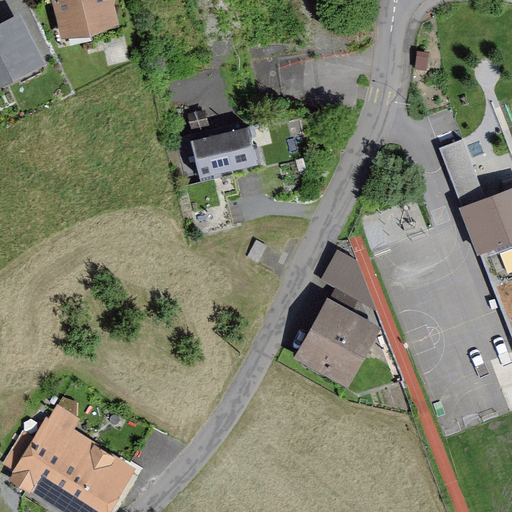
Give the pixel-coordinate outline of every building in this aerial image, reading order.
[(104,0),(44,0),(45,2),(55,0),(58,0),(66,31),(109,21),(104,0)] [(0,79),(37,60),(17,20),(0,27),(0,79)] [(257,163),(248,126),(191,140),(200,177),(257,163)] [(462,139),(439,147),(461,202),(483,193),(462,139)] [(185,186),(191,213),(221,206),(214,179),(185,186)] [(511,188),(495,195),(462,207),(511,335),(511,188)] [(256,240),(248,256),(258,262),(266,245),(256,240)] [(376,310),(361,273),(355,257),(338,249),(322,280),(376,310)] [(332,307),(305,356),(342,376),(370,327),(352,317),(359,304),(335,291),(328,305),(332,307)] [(17,471),(84,511),(98,511),(126,468),(106,456),(99,467),(62,445),(71,431),(75,415),(75,403),(62,398),(17,471)] [(122,412),(102,444),(131,462),(152,427),(122,412)]
